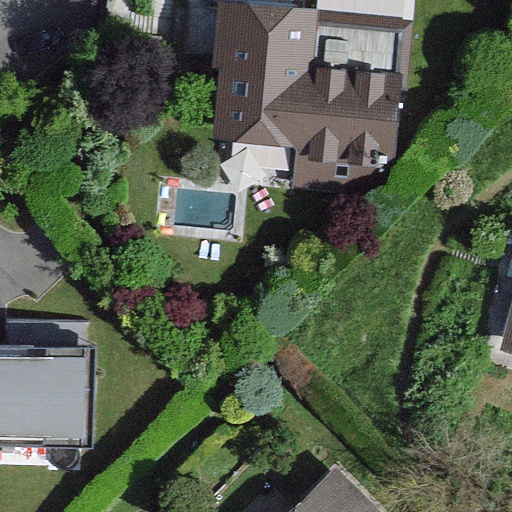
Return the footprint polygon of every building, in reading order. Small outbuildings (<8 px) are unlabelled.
[(231,130),(311,135),(316,64),(318,20),(319,13),(232,4),(225,63),(238,63),(231,130)] [(316,64),(403,70),(405,25),(318,20),(316,64)] [(310,151),(397,157),(403,70),(316,64),(311,135),(310,151)] [(396,183),(397,157),(310,151),(309,178),(396,183)] [(0,427),(55,429),(56,411),(90,413),(91,348),(0,345),(0,427)] [(89,430),(90,413),(56,411),(55,429),(89,430)] [(367,511),(336,480),(299,511),(367,511)]
